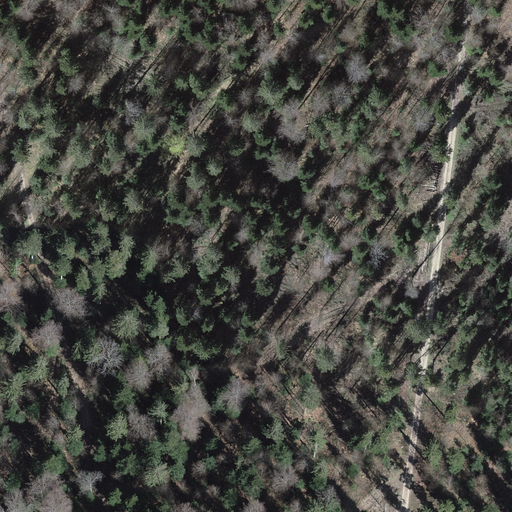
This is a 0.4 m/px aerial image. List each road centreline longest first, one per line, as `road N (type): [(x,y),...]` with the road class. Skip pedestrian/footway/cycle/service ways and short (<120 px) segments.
road 1 (track): [(399,511),(467,0)]
road 2 (track): [(84,420),(0,98)]
